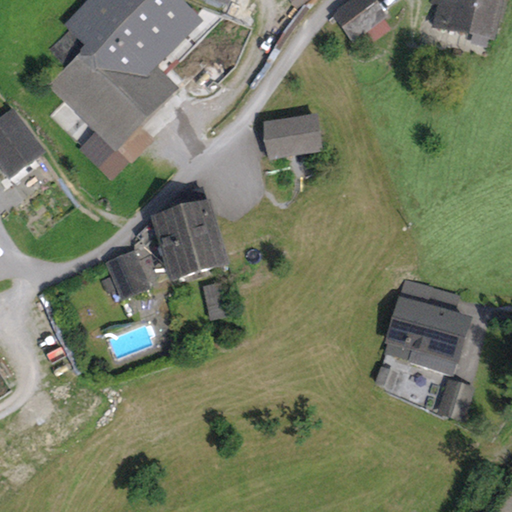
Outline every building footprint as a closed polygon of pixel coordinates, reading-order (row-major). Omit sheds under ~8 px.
[(197,0),(192,11),(218,22),(225,5),(212,0),(197,0)] [(288,0),(295,8),(306,0),(288,0)] [(362,35),(367,42),(387,27),(367,0),(357,0),(334,17),(352,42),(362,35)] [(438,0),(441,1),(436,25),(494,39),(501,0),(438,0)] [(135,130),(170,95),(104,30),(53,82),(106,135),(118,146),(135,130)] [(0,122),(0,168),(7,178),(42,152),(13,113),(0,122)] [(266,128),(271,159),(321,152),(316,121),(266,128)] [(135,130),(118,146),(106,135),(98,142),(114,158),(122,150),(132,160),(148,143),(135,130)] [(110,162),(114,158),(98,142),(87,154),(103,170),(110,162)] [(182,197),(186,212),(156,220),(173,280),(223,266),(202,192),(182,197)] [(108,264),(123,301),(148,290),(133,254),(108,264)] [(228,315),(221,284),(202,288),(209,320),(228,315)] [(424,310),(429,292),(407,285),(389,343),(402,348),(399,358),(411,362),(410,364),(452,377),(469,324),(451,318),(424,310)] [(457,300),(429,292),(424,310),(451,318),(457,300)] [(385,354),(399,358),(402,348),(389,343),(385,354)] [(382,371),(377,385),(391,390),(396,376),(382,371)] [(442,414),(462,420),(470,392),(451,386),(442,414)]
